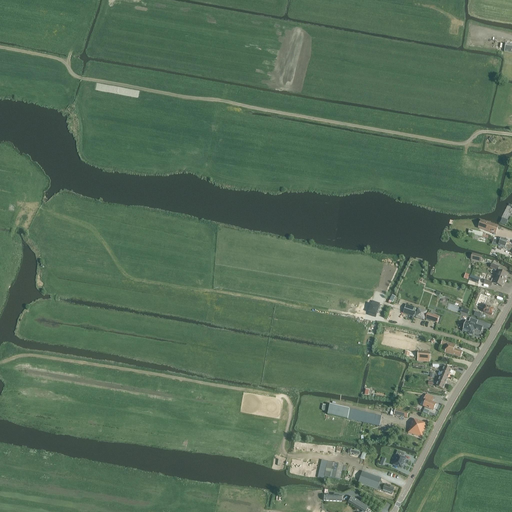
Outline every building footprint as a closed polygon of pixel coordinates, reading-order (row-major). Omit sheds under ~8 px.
[(20,226),(29,231),(34,220),(25,215),(20,226)] [(498,227),(481,221),(478,229),(496,235),(498,227)] [(511,246),(506,245),(500,242),(494,240),(493,243),(497,244),(496,246),(510,251),(510,250),(511,250),(511,246)] [(471,261),(475,262),(481,263),(482,257),(472,254),(471,261)] [(496,277),(505,281),(507,276),(507,275),(498,271),(499,267),(492,264),(491,268),(496,270),(494,273),(497,274),(496,277)] [(480,279),(471,276),(469,280),(478,284),(480,279)] [(505,281),(496,277),(495,280),(492,279),(491,282),(486,280),(484,284),(491,287),(492,283),(502,287),(503,286),(505,281)] [(485,300),(480,298),(480,297),(476,305),(485,309),(484,313),(491,316),(492,315),(493,315),(493,313),(493,312),(494,310),(487,306),(487,305),(484,304),(485,300)] [(406,304),(403,314),(425,320),(427,311),(418,308),(417,312),(414,312),(415,307),(406,304)] [(439,318),(428,314),(426,319),(437,323),(439,318)] [(472,335),(473,335),(475,330),(482,332),(483,327),(476,325),(477,325),(466,321),(463,332),(469,334),(469,335),(471,335),(472,335)] [(447,347),(445,353),(453,356),(453,355),(461,358),(463,352),(455,349),(456,346),(442,341),(441,345),(447,347)] [(418,352),(417,361),(430,363),(431,353),(418,352)] [(443,371),(442,372),(449,375),(452,370),(444,367),(443,369),(441,368),(441,370),(443,371)] [(445,385),(438,382),(435,381),(434,382),(434,383),(437,384),(436,387),(443,390),(445,385)] [(434,398),(426,395),(423,403),(424,404),(423,407),(433,411),(436,404),(432,403),(434,398)] [(348,409),(330,405),(328,414),(381,426),(383,416),(348,409)] [(395,410),(394,415),(409,418),(410,414),(395,410)] [(407,427),(405,432),(422,437),(426,424),(414,420),(413,423),(412,422),(410,428),(407,427)] [(398,456),(393,465),(402,469),(406,459),(403,457),(404,454),(398,451),(396,455),(398,456)] [(327,462),(324,477),(340,480),(343,465),(327,462)] [(392,495),(394,488),(385,484),(383,487),(379,485),(381,478),(362,471),(358,483),(377,490),(377,489),(382,491),(392,495)] [(351,497),(348,503),(363,511),(362,511),(365,511),(368,507),(351,497)]
